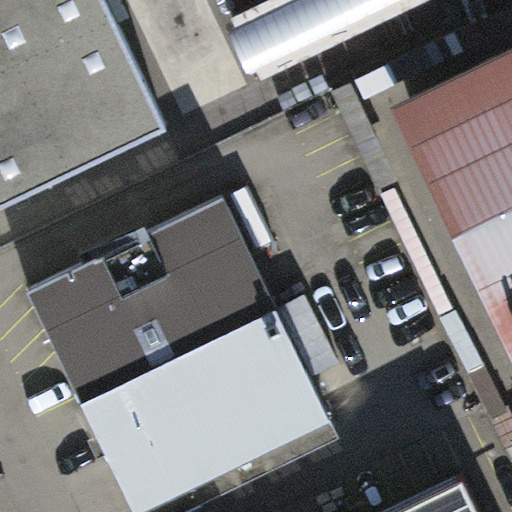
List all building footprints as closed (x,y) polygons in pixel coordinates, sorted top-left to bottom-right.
[(0,0),(0,214),(146,146),(76,0),(0,0)] [(254,87),(436,7),(432,0),(279,0),(226,23),(254,87)] [(511,65),(373,131),(511,425),(511,65)] [(218,215),(6,315),(99,511),(172,511),(325,441),(218,215)] [(447,511),(443,502),(421,511),(447,511)]
